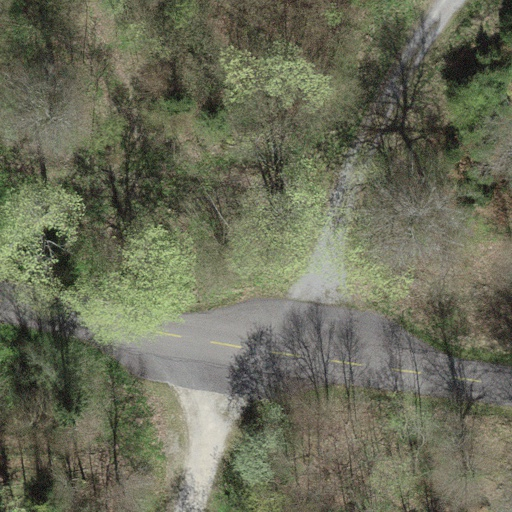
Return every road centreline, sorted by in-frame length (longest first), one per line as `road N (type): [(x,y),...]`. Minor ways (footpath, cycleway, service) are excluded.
road 1 (track): [(0,301),(295,355),(511,383)]
road 2 (track): [(295,355),(366,145),(449,0)]
road 3 (track): [(186,511),(233,345)]
